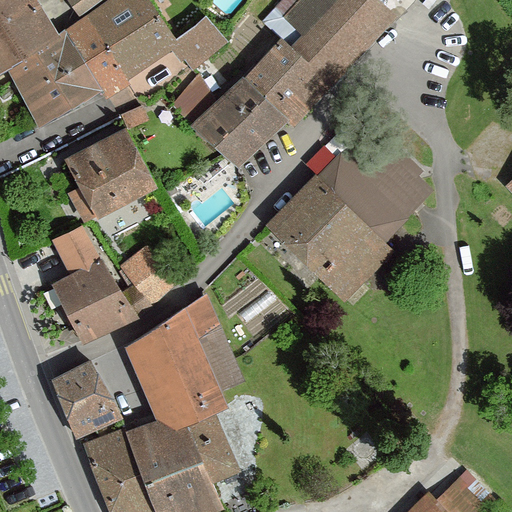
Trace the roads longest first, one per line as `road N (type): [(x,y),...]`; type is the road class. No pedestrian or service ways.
road 1 (residential): [(437,4),(309,135),(227,253),(188,292),(143,327),(33,376)]
road 2 (tertiary): [(33,376),(89,511)]
